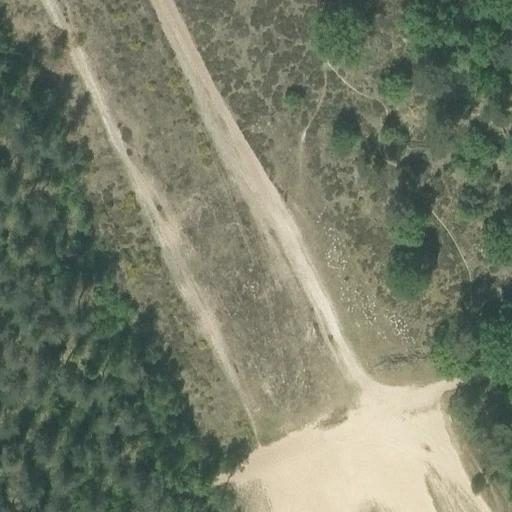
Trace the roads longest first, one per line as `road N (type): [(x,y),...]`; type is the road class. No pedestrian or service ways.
road 1 (track): [(177,0),(378,419)]
road 2 (track): [(378,419),(160,511)]
road 3 (track): [(378,419),(511,366)]
